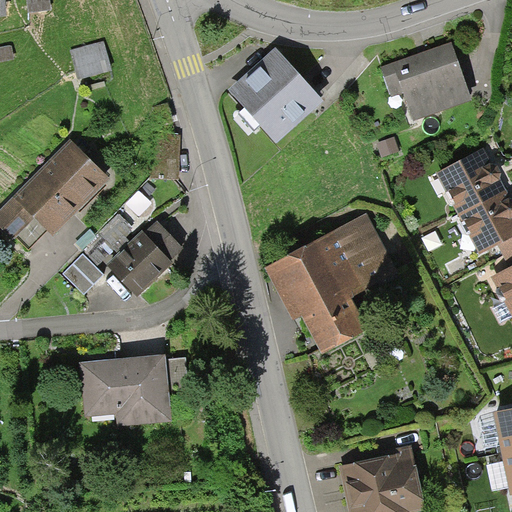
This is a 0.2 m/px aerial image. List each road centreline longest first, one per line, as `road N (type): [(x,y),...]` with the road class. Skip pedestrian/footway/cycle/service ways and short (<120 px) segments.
road 1 (residential): [(167,0),(246,281)]
road 2 (residential): [(0,333),(137,322),(246,281)]
road 3 (residential): [(246,281),(296,511)]
road 4 (residential): [(232,0),(296,21),(337,24),(388,20),(452,0)]
